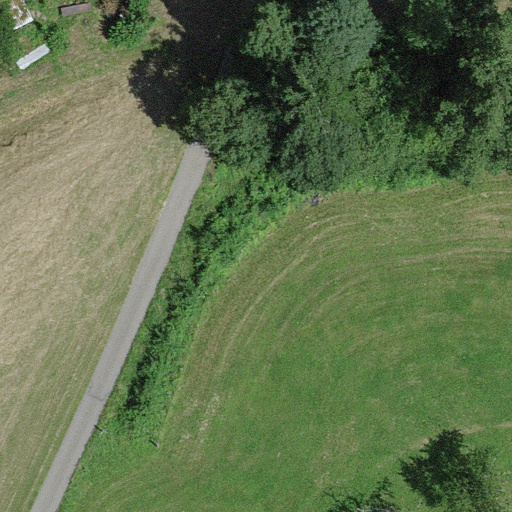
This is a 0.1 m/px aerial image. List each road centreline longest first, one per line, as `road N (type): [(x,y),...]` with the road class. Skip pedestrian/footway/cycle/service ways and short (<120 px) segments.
road 1 (unclassified): [(263,0),(43,511)]
road 2 (track): [(245,38),(199,33),(98,64),(0,108)]
